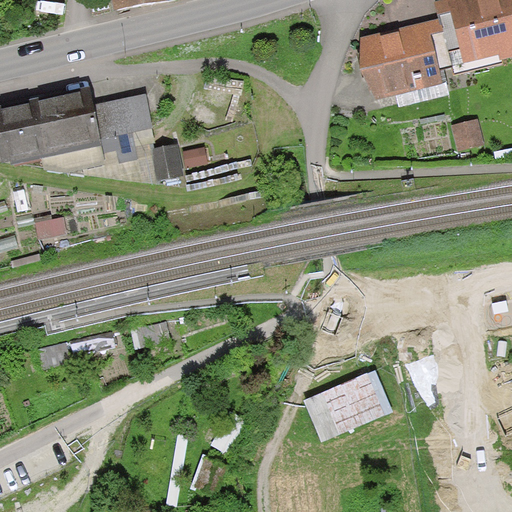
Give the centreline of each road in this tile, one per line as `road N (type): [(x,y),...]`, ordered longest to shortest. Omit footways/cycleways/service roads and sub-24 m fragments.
road 1 (residential): [(0,460),(298,314),(331,306)]
road 2 (residential): [(349,0),(312,108),(331,306)]
road 3 (primary): [(0,67),(253,0)]
road 4 (residential): [(462,286),(475,477),(485,511)]
road 5 (track): [(331,306),(325,337),(271,450),(265,511)]
road 6 (residential): [(331,306),(462,286)]
